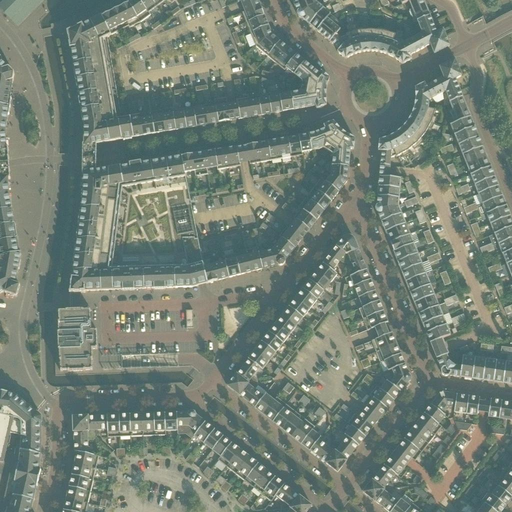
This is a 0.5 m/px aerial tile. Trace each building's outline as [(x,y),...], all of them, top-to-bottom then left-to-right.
[(43,0),(0,0),(0,10),(17,27),(43,0)] [(138,0),(133,0),(128,4),(140,23),(150,16),(148,13),(138,0)] [(151,0),(138,0),(148,13),(157,7),(151,0)] [(257,0),(236,0),(238,3),(241,2),(243,7),(245,12),(242,13),(246,23),(264,16),(258,1),(257,0)] [(298,17),(316,3),(314,0),(302,0),(294,4),(297,13),(297,14),(297,15),(297,16),(298,17)] [(429,17),(422,0),(412,0),(409,2),(412,9),(409,11),(414,23),(417,22),(429,17)] [(309,25),(322,9),(316,3),(298,17),(299,18),(300,18),(301,19),(302,19),(309,25)] [(129,29),(140,23),(128,4),(120,8),(129,26),(128,27),(129,29)] [(332,7),(334,13),(341,11),(338,4),(332,7)] [(120,31),(128,27),(129,29),(128,27),(129,26),(120,8),(110,13),(120,31)] [(326,19),(327,19),(330,15),(322,9),(309,25),(316,31),(326,19)] [(110,13),(101,17),(108,32),(109,31),(111,35),(120,31),(110,13)] [(246,23),(250,33),(268,26),(264,16),(246,23)] [(75,79),(76,79),(76,80),(75,80),(76,87),(77,87),(80,99),(78,99),(79,107),(81,106),(82,114),(81,114),(82,122),(84,122),(84,126),(84,145),(82,145),(82,147),(83,147),(83,148),(83,147),(96,145),(96,146),(96,144),(123,140),(123,141),(132,140),(131,138),(133,138),(130,122),(131,122),(130,118),(121,119),(107,38),(111,36),(111,35),(109,31),(108,32),(101,17),(83,27),(82,25),(67,33),(70,50),(71,50),(75,73),(74,73),(75,79)] [(436,34),(430,17),(429,17),(417,22),(422,34),(418,36),(425,48),(429,46),(429,45),(430,45),(428,39),(436,34)] [(340,30),(327,19),(326,19),(316,31),(330,42),(335,35),(336,35),(340,30)] [(268,26),(250,33),(256,47),(272,36),(268,26)] [(362,53),(357,28),(351,30),(352,34),(345,35),(346,36),(354,55),(362,53)] [(370,52),(370,31),(364,31),(364,28),(357,28),(362,53),(370,52)] [(379,53),(383,28),(377,28),(376,31),(370,31),(370,52),(379,53)] [(392,42),(392,43),(395,35),(389,34),(390,30),(383,28),(379,53),(387,55),(392,42)] [(438,33),(436,34),(428,39),(430,45),(431,49),(432,50),(433,54),(433,55),(434,55),(435,55),(435,54),(438,52),(439,53),(440,52),(443,50),(445,50),(444,49),(448,47),(448,48),(449,47),(449,46),(447,42),(447,41),(445,37),(445,36),(443,32),(443,30),(443,31),(443,30),(441,31),(442,31),(438,33)] [(346,36),(340,39),(336,35),(335,35),(330,42),(339,50),(337,52),(337,53),(338,53),(344,59),(345,59),(346,59),(354,55),(346,36)] [(267,57),(280,42),(272,36),(256,47),(267,57)] [(425,48),(418,36),(403,44),(409,56),(410,56),(425,48)] [(280,42),(267,57),(275,64),(288,49),(280,42)] [(410,56),(409,56),(403,44),(399,46),(392,43),(392,42),(387,55),(394,59),(401,64),(402,65),(402,64),(402,65),(403,64),(411,60),(410,60),(411,60),(411,59),(410,56)] [(286,68),(296,56),(288,49),(275,64),(284,71),(286,69),(286,68)] [(305,63),(296,56),(286,68),(286,69),(294,75),(305,63)] [(0,179),(9,178),(9,177),(10,177),(9,171),(10,171),(9,169),(9,164),(9,159),(9,157),(8,157),(8,156),(8,151),(8,149),(8,148),(6,149),(5,134),(8,116),(9,116),(11,100),(10,99),(12,83),(13,81),(14,75),(14,73),(13,74),(9,69),(8,68),(0,60),(0,59),(1,59),(0,57),(0,179)] [(459,70),(457,67),(457,66),(457,65),(455,62),(455,61),(455,60),(453,61),(454,61),(450,63),(449,63),(449,64),(445,65),(444,66),(440,68),(439,68),(439,69),(439,70),(440,70),(441,74),(441,75),(442,75),(443,78),(444,78),(446,84),(455,80),(456,79),(460,77),(461,77),(461,76),(461,75),(459,71),(459,70)] [(305,63),(294,75),(302,82),(300,92),(300,93),(291,94),(294,110),(315,107),(316,110),(317,110),(318,110),(325,107),(325,106),(326,106),(326,105),(325,96),(326,88),(329,80),(329,79),(328,78),(322,73),(321,72),(319,74),(305,63)] [(462,98),(455,80),(446,84),(444,78),(443,78),(442,79),(437,81),(443,93),(445,92),(450,103),(462,98)] [(437,81),(426,87),(432,99),(443,93),(437,81)] [(426,87),(425,84),(425,85),(424,84),(423,84),(416,88),(415,88),(415,89),(415,98),(414,106),(427,109),(428,101),(432,99),(426,87)] [(272,114),(282,112),(280,96),(280,93),(268,95),(272,114)] [(282,112),(294,110),(291,94),(280,96),(282,112)] [(262,116),(272,114),(268,95),(258,97),(262,116)] [(250,118),(262,116),(258,97),(247,99),(250,118)] [(219,123),(231,121),(236,120),(239,120),(250,118),(247,99),(236,101),(237,104),(236,104),(236,103),(233,104),(229,105),(228,105),(227,105),(226,98),(214,100),(215,104),(219,123)] [(470,118),(462,98),(450,103),(453,110),(450,112),(454,124),(458,122),(458,123),(470,118)] [(208,125),(219,123),(215,104),(205,106),(208,125)] [(197,127),(208,125),(205,106),(193,108),(197,127)] [(435,111),(427,109),(414,106),(411,115),(434,124),(436,118),(433,117),(435,111)] [(187,129),(197,127),(193,108),(183,110),(187,129)] [(165,133),(176,131),(173,112),(173,111),(173,109),(161,111),(165,133)] [(176,131),(187,129),(183,110),(173,111),(173,112),(176,131)] [(155,134),(165,133),(161,111),(151,112),(155,134)] [(143,136),(155,134),(151,112),(140,114),(143,136)] [(133,138),(143,136),(140,114),(129,116),(130,118),(131,122),(130,122),(133,138)] [(434,124),(411,115),(407,122),(425,134),(428,129),(431,130),(434,124)] [(474,128),(470,118),(458,123),(458,122),(454,124),(450,125),(454,136),(474,128)] [(350,150),(352,150),(353,150),(353,149),(354,149),(354,140),(354,139),(353,139),(353,138),(346,135),(339,129),(334,123),(333,122),(332,123),(332,122),(324,126),(323,126),(323,127),(324,130),(314,134),(309,135),(312,151),(319,150),(323,148),(333,156),(332,167),(348,168),(350,150)] [(425,134),(407,122),(402,128),(419,146),(424,141),(421,139),(425,134)] [(419,146),(402,128),(395,134),(407,151),(412,148),(414,150),(419,146)] [(478,138),(474,128),(454,136),(459,146),(478,138)] [(407,151),(395,134),(388,138),(396,157),(395,157),(396,158),(401,155),(403,158),(409,154),(407,151)] [(312,151),(309,135),(299,137),(301,153),(302,153),(312,151)] [(302,156),(302,153),(301,153),(299,137),(288,139),(291,158),(302,156)] [(378,142),(378,151),(378,152),(380,152),(381,152),(380,165),(380,166),(379,176),(378,187),(399,189),(400,179),(388,178),(388,177),(389,167),(389,166),(390,159),(395,157),(396,157),(388,138),(380,140),(380,141),(379,141),(379,142),(378,142)] [(482,148),(478,138),(459,146),(463,156),(482,148)] [(281,159),(291,158),(288,139),(278,140),(281,159)] [(271,161),(281,159),(278,140),(268,142),(271,161)] [(261,163),(271,161),(268,142),(257,144),(261,163)] [(241,147),(225,150),(229,169),(240,166),(240,163),(241,163),(244,163),(249,162),(250,165),(261,163),(257,144),(241,147)] [(191,288),(207,284),(203,268),(204,268),(185,173),(184,173),(182,157),(141,164),(141,162),(129,164),(129,166),(96,172),(96,166),(96,165),(96,164),(96,158),(96,153),(96,152),(97,151),(96,151),(96,146),(96,145),(83,147),(83,148),(82,152),(82,153),(82,154),(82,155),(82,160),(82,166),(82,167),(82,168),(82,173),(82,174),(82,175),(82,176),(84,176),(83,193),(82,193),(81,200),(82,200),(80,217),(79,217),(78,224),(79,224),(79,231),(77,232),(76,239),(77,241),(76,249),(75,249),(74,256),(75,256),(74,256),(73,263),(74,263),(73,278),(72,278),(71,278),(69,293),(69,294),(70,294),(85,293),(85,292),(122,290),(122,292),(134,291),(134,290),(154,289),(154,291),(165,290),(165,289),(191,288)] [(451,145),(446,147),(448,154),(454,151),(451,145)] [(448,154),(446,147),(440,150),(442,156),(448,154)] [(486,158),(482,148),(463,156),(467,166),(486,158)] [(225,150),(215,151),(218,167),(216,167),(217,171),(229,169),(225,150)] [(215,151),(204,153),(207,175),(208,175),(207,169),(216,167),(218,167),(215,151)] [(204,153),(192,155),(196,177),(207,175),(204,153)] [(192,155),(182,157),(184,173),(185,173),(194,171),(195,177),(196,177),(192,155)] [(490,168),(486,158),(467,166),(471,176),(490,168)] [(446,167),(449,173),(455,170),(453,164),(446,167)] [(347,182),(348,168),(332,167),(331,175),(347,182)] [(494,178),(490,168),(471,176),(475,186),(494,178)] [(457,176),(455,170),(449,173),(451,179),(457,176)] [(339,192),(347,182),(331,175),(326,182),(339,192)] [(0,294),(4,292),(4,293),(5,294),(16,297),(20,286),(15,285),(18,270),(19,270),(21,262),(19,262),(21,254),(19,254),(17,239),(15,225),(14,225),(11,210),(12,210),(10,198),(9,195),(8,180),(10,179),(10,177),(9,177),(9,178),(0,179),(0,294)] [(498,187),(494,178),(475,186),(478,195),(498,187)] [(331,202),(339,192),(326,182),(321,179),(314,188),(331,202)] [(468,185),(462,187),(464,194),(470,191),(468,185)] [(399,198),(399,189),(378,187),(378,196),(399,198)] [(464,194),(462,187),(456,190),(458,196),(464,194)] [(502,197),(498,187),(478,195),(482,205),(502,197)] [(324,211),(331,202),(314,188),(306,198),(324,211)] [(398,206),(399,198),(378,196),(377,206),(376,206),(376,207),(375,208),(375,209),(375,210),(398,206)] [(506,207),(502,197),(482,205),(486,215),(506,207)] [(316,221),(324,211),(306,198),(299,207),(301,209),(301,208),(304,210),(304,211),(316,221)] [(416,198),(410,200),(412,206),(418,204),(416,198)] [(412,206),(410,200),(404,202),(406,209),(412,206)] [(475,204),(469,206),(472,213),(478,210),(475,204)] [(381,222),(401,214),(398,206),(375,210),(376,211),(376,212),(377,213),(378,213),(381,222)] [(472,213),(469,206),(463,209),(466,215),(472,213)] [(305,235),(308,231),(316,221),(304,211),(304,210),(301,208),(301,209),(299,207),(298,208),(300,210),(293,219),(296,221),(292,225),(289,229),(286,227),(280,237),(282,239),(282,238),(295,248),(305,235)] [(510,217),(506,207),(486,215),(490,225),(510,217)] [(415,213),(417,219),(423,216),(421,211),(415,213)] [(385,232),(405,224),(401,214),(381,222),(385,232)] [(426,222),(423,216),(417,219),(420,225),(426,222)] [(511,227),(511,222),(510,217),(490,225),(494,235),(511,227)] [(479,229),(476,223),(470,226),(473,232),(479,229)] [(390,243),(409,235),(405,224),(385,232),(390,243)] [(511,239),(511,227),(494,235),(498,245),(511,239)] [(481,235),(479,229),(473,232),(475,238),(481,235)] [(423,233),(425,239),(431,237),(429,231),(423,233)] [(393,252),(413,244),(409,235),(390,243),(393,252)] [(281,239),(273,250),(283,266),(285,263),(285,261),(295,248),(282,238),(282,239),(280,237),(279,238),(281,239)] [(342,239),(336,247),(346,255),(358,250),(355,241),(354,240),(353,238),(351,237),(350,237),(348,237),(346,237),(345,237),(343,238),(342,239)] [(434,242),(431,237),(425,239),(428,245),(434,242)] [(511,250),(511,239),(498,245),(502,255),(511,250)] [(398,262),(417,254),(413,244),(393,252),(398,262)] [(491,244),(485,246),(488,253),(494,250),(491,244)] [(488,253),(485,246),(480,249),(482,255),(488,253)] [(336,247),(323,264),(332,271),(340,261),(342,263),(345,264),(346,255),(336,247)] [(252,272),(263,269),(257,248),(246,251),(252,272)] [(279,266),(283,266),(273,250),(259,254),(258,248),(257,248),(263,269),(278,266),(279,266)] [(366,270),(358,250),(346,255),(345,264),(347,264),(351,263),(356,274),(366,270)] [(511,262),(511,250),(502,255),(506,265),(511,262)] [(241,275),(252,272),(246,251),(245,251),(246,257),(237,259),(235,254),(241,275)] [(229,278),(241,275),(235,254),(223,257),(229,278)] [(402,272),(421,264),(417,254),(398,262),(402,272)] [(438,254),(432,256),(435,262),(441,260),(438,254)] [(435,262),(432,256),(426,258),(429,264),(435,262)] [(218,281),(229,278),(223,257),(222,257),(224,263),(214,265),(218,281)] [(337,275),(332,271),(323,264),(316,272),(330,283),(337,275)] [(406,282),(425,274),(421,264),(402,272),(406,282)] [(499,264),(494,266),(496,273),(502,270),(499,264)] [(207,284),(209,283),(218,281),(214,265),(204,268),(203,268),(207,284)] [(496,273),(494,266),(488,269),(490,275),(496,273)] [(370,280),(366,270),(356,274),(350,276),(354,287),(370,280)] [(330,283),(316,272),(309,281),(323,292),(330,283)] [(440,274),(442,280),(448,278),(446,272),(440,274)] [(410,293),(430,285),(425,274),(406,282),(410,293)] [(451,284),(448,278),(442,280),(444,286),(451,284)] [(375,290),(370,280),(354,287),(358,297),(375,290)] [(323,292),(309,281),(302,290),(316,301),(323,292)] [(495,286),(497,292),(503,289),(501,283),(495,286)] [(414,303),(434,295),(430,285),(410,293),(414,303)] [(505,295),(503,289),(497,292),(499,298),(505,295)] [(316,301),(302,290),(296,299),(310,310),(316,301)] [(379,301),(375,290),(358,297),(362,307),(379,301)] [(438,306),(434,295),(414,303),(419,314),(438,306)] [(455,296),(449,298),(452,304),(458,302),(455,296)] [(452,304),(449,298),(444,301),(445,304),(446,307),(452,304)] [(310,310),(296,299),(289,307),(303,318),(310,310)] [(379,301),(362,307),(358,309),(362,319),(383,311),(379,301)] [(449,314),(446,307),(445,304),(438,306),(419,314),(423,324),(442,316),(449,314)] [(303,318),(289,307),(282,316),(296,327),(303,318)] [(92,371),(92,369),(92,368),(91,361),(92,361),(93,361),(92,358),(92,354),(92,350),(93,350),(93,349),(95,349),(95,350),(97,350),(97,347),(97,333),(97,331),(94,331),(91,331),(91,323),(91,320),(90,321),(90,312),(90,310),(88,310),(88,311),(83,311),(83,310),(81,310),(67,311),(67,310),(65,311),(60,312),(60,311),(58,311),(58,314),(59,322),(58,322),(58,324),(58,332),(57,332),(57,335),(58,335),(58,348),(58,349),(58,351),(59,351),(59,359),(59,362),(60,362),(60,370),(60,372),(62,372),(67,371),(67,372),(70,372),(83,372),(85,372),(85,371),(90,371),(92,371)] [(388,334),(386,330),(384,324),(386,324),(387,321),(383,311),(362,319),(367,331),(375,328),(377,334),(379,338),(371,341),(376,352),(396,344),(392,335),(390,334),(388,334)] [(463,315),(457,317),(460,323),(465,321),(463,315)] [(296,327),(282,316),(275,325),(289,336),(296,327)] [(426,333),(446,325),(442,316),(423,324),(426,333)] [(460,323),(457,317),(451,319),(454,326),(460,323)] [(289,336),(275,325),(268,334),(282,344),(289,336)] [(446,325),(426,333),(431,345),(436,357),(439,364),(441,370),(441,374),(443,376),(444,377),(448,376),(449,376),(460,377),(461,367),(454,367),(449,362),(446,355),(448,355),(447,353),(442,340),(442,339),(450,336),(446,326),(446,325)] [(282,344),(268,334),(262,342),(275,353),(282,344)] [(275,353),(262,342),(255,351),(269,362),(275,353)] [(400,355),(396,344),(376,352),(380,363),(384,361),(400,355)] [(269,362),(255,351),(248,360),(259,369),(262,371),(269,362)] [(405,365),(400,355),(384,361),(388,371),(392,370),(405,365)] [(472,379),(475,358),(462,357),(461,367),(460,377),(472,379)] [(482,381),(485,360),(475,358),(472,379),(482,381)] [(248,360),(237,375),(248,384),(257,383),(257,380),(253,376),(259,369),(248,360)] [(493,382),(496,361),(485,360),(482,381),(493,382)] [(503,383),(506,363),(496,361),(493,382),(503,383)] [(511,384),(511,363),(506,363),(503,383),(511,384)] [(409,375),(405,365),(392,370),(395,377),(390,384),(401,392),(408,383),(410,381),(411,378),(409,375)] [(239,396),(248,385),(248,384),(237,375),(236,375),(227,387),(239,396)] [(362,381),(368,386),(371,383),(365,378),(362,381)] [(394,400),(401,392),(390,384),(387,381),(380,390),(394,400)] [(239,396),(255,408),(263,397),(254,390),(258,385),(257,383),(248,384),(248,385),(239,396)] [(288,384),(283,390),(286,392),(291,386),(288,384)] [(294,388),(291,386),(286,392),(289,395),(294,388)] [(387,409),(394,400),(380,390),(377,387),(370,395),(387,409)] [(357,401),(359,398),(353,393),(350,396),(357,401)] [(455,408),(456,395),(443,393),(442,393),(439,394),(431,405),(441,414),(442,413),(446,407),(454,408),(455,408)] [(263,415),(274,401),(265,394),(263,397),(255,408),(254,408),(263,415)] [(376,423),(379,419),(387,409),(370,395),(362,405),(366,408),(362,413),(359,417),(355,414),(348,424),(351,427),(365,438),(376,423)] [(466,414),(468,397),(456,395),(455,408),(454,408),(454,413),(466,414)] [(298,402),(302,405),(307,398),(303,396),(298,402)] [(272,422),(286,405),(276,397),(274,401),(263,415),(272,422)] [(499,419),(501,401),(492,400),(490,402),(490,403),(484,403),(480,402),(479,402),(479,400),(478,398),(468,397),(466,414),(477,416),(477,412),(482,413),(487,414),(488,414),(488,417),(499,419)] [(310,401),(307,398),(302,405),(305,407),(310,401)] [(0,511),(33,511),(40,483),(41,484),(44,469),(42,468),(44,452),(44,436),(44,420),(28,416),(30,408),(0,400),(0,511)] [(509,420),(511,403),(501,401),(499,419),(509,420)] [(282,430),(296,412),(286,405),(272,422),(282,430)] [(341,408),(347,413),(350,410),(343,405),(341,408)] [(441,414),(431,405),(430,406),(428,409),(424,414),(438,425),(438,424),(445,416),(442,413),(441,414)] [(314,414),(317,417),(322,411),(319,408),(314,414)] [(326,413),(322,411),(317,417),(321,419),(326,413)] [(188,413),(177,413),(177,427),(188,427),(196,433),(197,433),(205,423),(196,416),(194,413),(191,412),(188,413)] [(292,437),(305,420),(296,412),(282,430),(292,437)] [(177,427),(177,413),(165,414),(165,432),(165,431),(178,431),(177,427)] [(155,436),(154,414),(142,415),(143,437),(155,436)] [(165,432),(165,414),(154,414),(155,436),(166,436),(165,431),(165,432)] [(438,425),(424,414),(417,422),(435,436),(442,427),(438,424),(438,425)] [(131,437),(130,415),(119,416),(120,438),(131,437)] [(143,437),(142,415),(130,415),(131,437),(143,437)] [(333,418),(340,423),(342,419),(336,415),(333,418)] [(120,438),(119,416),(107,416),(107,417),(107,430),(107,438),(120,438)] [(88,417),(73,417),(73,433),(74,433),(74,432),(88,432),(88,417)] [(97,431),(107,430),(107,417),(88,417),(88,432),(74,432),(74,433),(75,452),(77,453),(77,452),(88,455),(88,440),(93,440),(97,436),(97,431)] [(301,445),(312,431),(315,427),(305,420),(292,437),(301,445)] [(435,436),(417,422),(411,431),(428,444),(435,436)] [(203,444),(214,430),(205,423),(197,433),(196,433),(194,436),(203,444)] [(462,431),(463,424),(455,423),(458,430),(462,431)] [(358,446),(365,438),(351,427),(344,435),(347,437),(358,446)] [(212,451),(223,437),(214,430),(203,444),(212,451)] [(310,451),(318,440),(321,438),(312,431),(301,445),(310,451)] [(428,444),(411,431),(404,439),(421,453),(428,444)] [(220,457),(231,443),(223,437),(212,451),(220,457)] [(346,460),(358,446),(347,437),(340,446),(336,442),(333,443),(335,451),(346,460)] [(443,442),(448,446),(452,441),(447,437),(443,442)] [(415,462),(421,453),(404,439),(392,454),(383,466),(384,466),(395,474),(395,475),(401,479),(408,470),(404,468),(405,467),(407,465),(411,459),(415,462)] [(326,463),(335,451),(333,443),(331,443),(327,447),(318,440),(310,451),(326,463)] [(226,467),(240,450),(231,443),(220,457),(217,460),(226,467)] [(440,446),(436,451),(441,455),(445,449),(440,446)] [(249,457),(240,450),(226,467),(236,475),(249,457)] [(347,461),(346,460),(335,451),(326,463),(325,464),(337,473),(347,461)] [(437,460),(441,455),(436,451),(432,456),(437,460)] [(99,457),(88,455),(77,452),(77,453),(74,464),(96,469),(99,457)] [(498,452),(494,457),(499,461),(503,455),(498,452)] [(188,463),(193,457),(190,454),(185,461),(188,463)] [(197,459),(193,457),(188,463),(192,466),(197,459)] [(244,481),(258,464),(249,457),(236,475),(244,481)] [(495,466),(499,461),(494,457),(490,462),(495,466)] [(431,467),(427,463),(422,469),(427,472),(431,467)] [(93,481),(96,469),(74,464),(72,476),(93,481)] [(253,488),(266,471),(258,464),(244,481),(253,488)] [(388,483),(395,475),(395,474),(384,466),(372,481),(383,490),(383,489),(384,490),(393,489),(393,487),(388,483)] [(205,476),(210,470),(207,468),(202,474),(205,476)] [(511,470),(508,468),(501,476),(511,484),(511,470)] [(485,469),(481,474),(486,478),(490,472),(485,469)] [(214,473),(210,470),(205,476),(209,479),(214,473)] [(261,495),(275,477),(266,471),(253,488),(261,495)] [(481,483),(486,478),(481,474),(477,479),(481,483)] [(90,492),(93,481),(72,476),(69,488),(90,492)] [(413,485),(418,484),(421,480),(416,476),(413,481),(413,485)] [(511,497),(511,484),(501,476),(495,485),(511,498),(511,497)] [(285,485),(275,477),(261,495),(271,502),(276,496),(284,485),(284,486),(285,485)] [(383,491),(384,490),(383,489),(383,490),(372,481),(362,493),(374,502),(375,502),(375,501),(383,491)] [(223,491),(228,484),(225,482),(220,488),(223,491)] [(232,487),(228,484),(223,491),(227,493),(232,487)] [(299,497),(284,486),(284,485),(276,496),(284,503),(281,507),(281,510),(290,508),(299,497)] [(511,498),(495,485),(488,493),(505,507),(511,498)] [(472,486),(468,491),(472,495),(476,489),(472,486)] [(88,504),(90,492),(69,488),(66,499),(88,504)] [(418,496),(422,492),(418,488),(414,489),(415,493),(418,496)] [(391,511),(398,503),(390,496),(393,492),(393,489),(384,490),(383,491),(375,501),(375,502),(388,511),(391,511)] [(468,500),(472,495),(468,491),(463,496),(468,500)] [(427,496),(422,492),(418,496),(424,501),(427,496)] [(494,511),(500,511),(505,507),(488,493),(481,502),(494,511)] [(240,504),(245,497),(242,495),(237,501),(240,504)] [(249,500),(245,497),(240,504),(244,506),(249,500)] [(299,497),(290,508),(294,511),(306,511),(311,506),(299,497)] [(436,503),(431,498),(427,503),(432,507),(436,503)] [(68,511),(85,511),(88,504),(66,499),(64,511),(68,511)] [(406,511),(410,508),(409,507),(400,500),(398,503),(391,511),(406,511)] [(459,502),(454,508),(459,511),(463,506),(459,502)] [(476,511),(494,511),(481,502),(475,510),(476,511)] [(253,511),(258,505),(255,503),(250,509),(253,511)]
